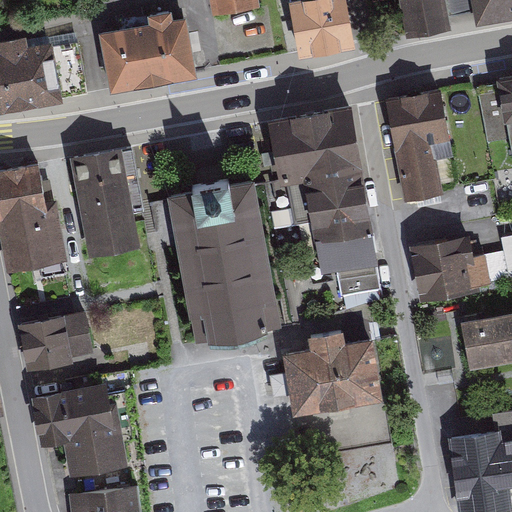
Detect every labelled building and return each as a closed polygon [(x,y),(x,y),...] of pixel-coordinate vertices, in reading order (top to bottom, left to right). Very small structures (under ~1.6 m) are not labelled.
[(250,0),(205,0),(206,9),(251,3),(250,0)] [(329,0),(278,0),(286,54),(337,46),(329,0)] [(396,0),(403,35),(446,27),(441,0),(396,0)] [(511,0),(470,0),(474,21),(511,14),(511,0)] [(182,13),(92,29),(103,90),(193,73),(182,13)] [(44,40),(0,47),(0,107),(53,99),(44,40)] [(511,74),(489,79),(505,162),(511,160),(511,74)] [(433,87),(384,97),(403,193),(452,184),(433,87)] [(337,105),(263,122),(298,299),(372,284),(337,105)] [(120,145),(69,154),(88,256),(138,247),(120,145)] [(39,158),(0,164),(0,230),(7,269),(57,260),(39,158)] [(267,323),(242,179),(157,194),(182,338),(267,323)] [(426,295),(511,278),(511,231),(504,233),(507,249),(478,255),(473,229),(415,241),(426,295)] [(445,368),(511,355),(511,309),(437,324),(445,368)] [(62,310),(19,319),(28,365),(72,356),(62,310)] [(365,398),(352,330),(274,345),(285,398),(288,413),(365,398)] [(118,473),(109,425),(100,379),(30,393),(39,439),(64,434),(73,481),(118,473)] [(511,422),(444,435),(457,511),(490,511),(511,508),(511,422)] [(80,511),(127,511),(122,487),(77,495),(80,511)]
